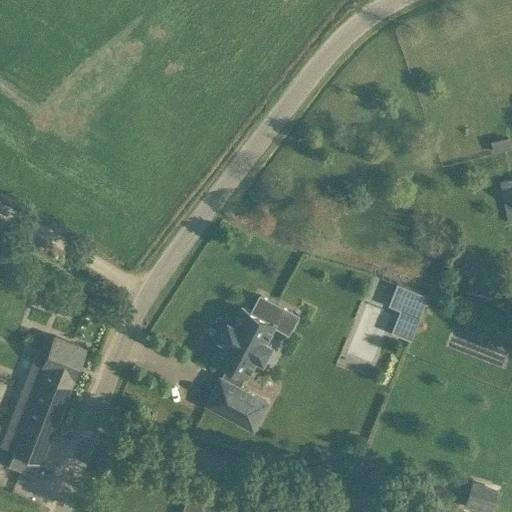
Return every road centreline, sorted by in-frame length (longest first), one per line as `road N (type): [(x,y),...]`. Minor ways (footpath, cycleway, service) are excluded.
road 1 (unclassified): [(62,511),(110,367),(145,294),(331,49),(386,0)]
road 2 (track): [(420,511),(92,430)]
road 3 (track): [(145,294),(0,207)]
